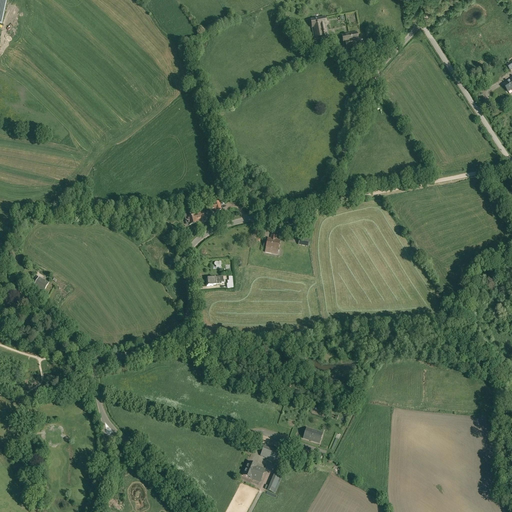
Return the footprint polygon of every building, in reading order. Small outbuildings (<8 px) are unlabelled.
[(310,20),(314,40),(329,37),(327,25),(326,25),(325,17),(310,20)] [(346,50),(353,48),(362,47),(361,41),(358,42),(356,32),(351,33),(342,35),(343,45),(345,44),(346,50)] [(207,206),(209,210),(215,209),(216,211),(221,210),(219,202),(214,204),(207,206)] [(187,218),(189,225),(197,223),(196,221),(196,220),(204,218),(203,213),(195,215),(194,212),(192,213),(189,214),(184,215),(185,219),(187,218)] [(271,239),(268,238),(265,250),(278,252),(280,240),(276,240),(276,236),(271,235),(271,239)] [(310,240),(300,238),(298,244),(309,247),(310,240)] [(214,278),(207,278),(208,286),(216,285),(221,284),(221,283),(223,283),(223,276),(214,277),(214,278)] [(49,283),(39,278),(34,287),(43,293),(49,283)] [(30,282),(24,279),(21,285),(27,288),(30,282)] [(307,428),(303,438),(319,443),(322,433),(307,428)] [(265,445),(260,456),(277,463),(282,452),(265,445)] [(312,452),(300,448),(298,456),(309,460),(312,452)] [(257,466),(248,462),(243,475),(251,479),(260,483),(265,469),(257,466)] [(274,475),(269,486),(276,490),(281,479),(274,475)]
